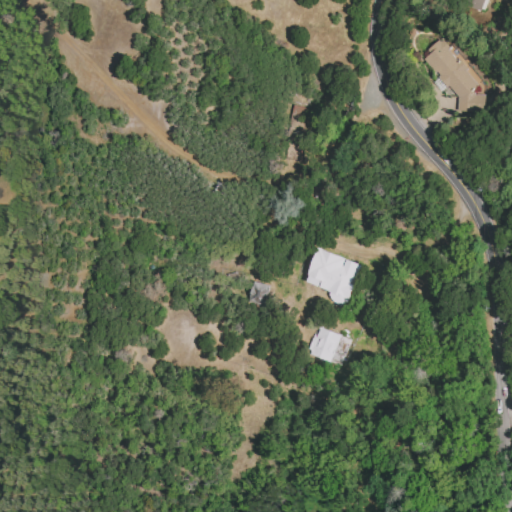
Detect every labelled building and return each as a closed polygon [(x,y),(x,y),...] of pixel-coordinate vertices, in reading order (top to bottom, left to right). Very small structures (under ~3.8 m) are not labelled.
[(488,0),(484,13),(465,6),(467,1),(464,0),(488,0)] [(426,61),(445,47),(459,63),(461,61),(470,71),(467,74),(481,90),(476,93),(477,98),(480,98),(478,115),(460,113),(461,101),(451,88),(448,90),(440,81),(443,79),(426,61)] [(289,123),(302,125),(305,107),(291,106),(289,123)] [(307,284),(320,251),(362,267),(354,287),(358,289),(352,302),(307,284)] [(249,304),(254,283),(272,287),(266,309),(249,304)] [(323,330),(354,343),(352,348),(343,370),(312,358),(315,349),(323,330)]
